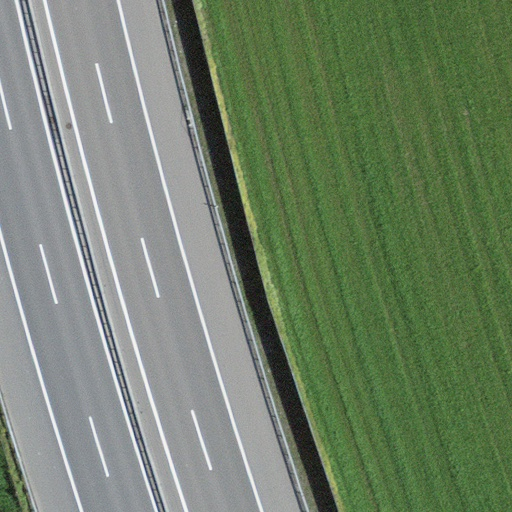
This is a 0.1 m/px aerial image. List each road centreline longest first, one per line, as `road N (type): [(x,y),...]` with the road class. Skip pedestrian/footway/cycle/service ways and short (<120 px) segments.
road 1 (motorway): [(224,511),(81,0)]
road 2 (motorway): [(0,85),(119,511)]
